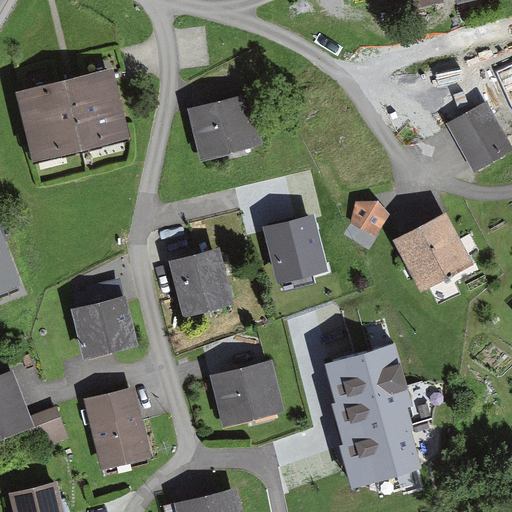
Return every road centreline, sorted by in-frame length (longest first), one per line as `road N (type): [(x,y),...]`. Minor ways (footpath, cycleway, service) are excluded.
road 1 (residential): [(156,0),(170,77),(137,241),(165,362),(177,463),(148,511)]
road 2 (residential): [(168,0),(243,20),(331,67),(421,180)]
